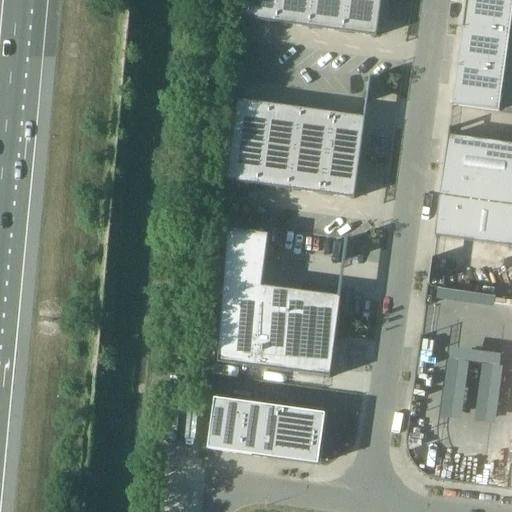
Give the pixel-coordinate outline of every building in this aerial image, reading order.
[(244,0),(242,19),(246,20),(376,38),(381,0),(244,0)] [(511,0),(465,0),(452,106),(498,110),(511,13),(511,0)] [(234,100),(223,182),(351,198),(356,157),(362,116),(234,100)] [(511,146),(449,139),(441,197),(511,207),(511,146)] [(511,207),(441,198),(435,237),(511,248),(511,207)] [(329,377),(340,298),(260,288),(267,236),(227,230),(218,362),(329,377)] [(215,401),(208,448),(314,462),(320,415),(215,401)]
